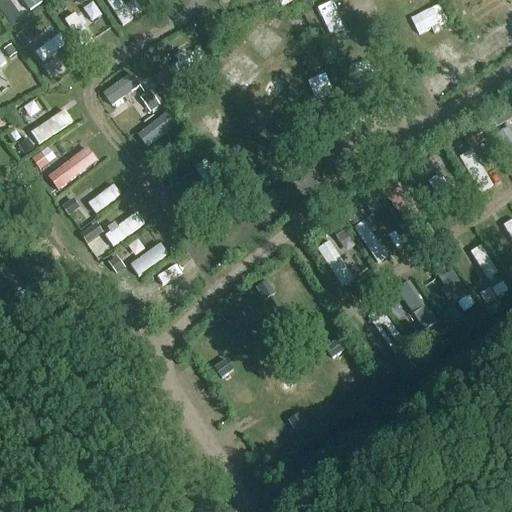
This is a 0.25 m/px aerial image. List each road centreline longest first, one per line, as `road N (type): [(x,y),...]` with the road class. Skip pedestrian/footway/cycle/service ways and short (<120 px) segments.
road 1 (track): [(511,52),(226,281),(174,331),(169,362)]
road 2 (track): [(205,0),(190,27),(160,34),(90,85),(94,117),(202,247)]
road 3 (track): [(511,192),(298,341)]
road 4 (track): [(240,511),(229,472),(136,315)]
